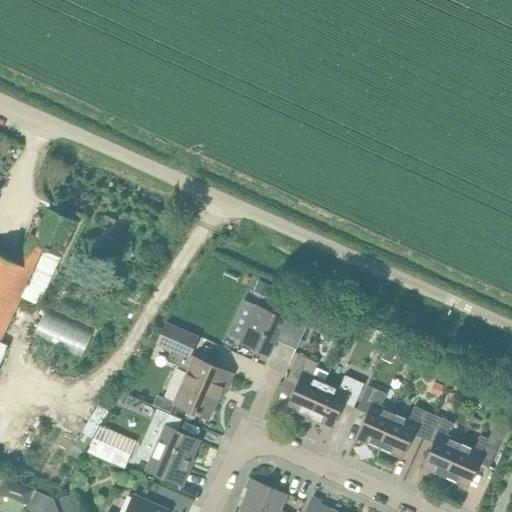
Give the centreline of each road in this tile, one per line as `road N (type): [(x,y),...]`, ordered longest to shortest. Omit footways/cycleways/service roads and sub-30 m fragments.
road 1 (unclassified): [(511,328),(0,103)]
road 2 (residential): [(424,511),(252,441),(211,511)]
